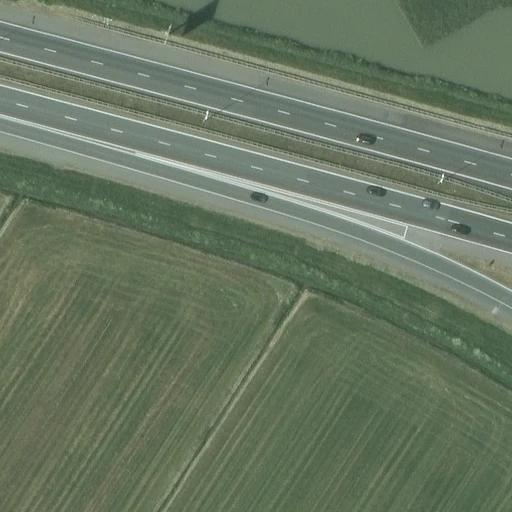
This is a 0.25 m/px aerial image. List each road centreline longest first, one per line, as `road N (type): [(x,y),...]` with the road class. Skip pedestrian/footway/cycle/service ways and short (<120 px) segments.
road 1 (motorway): [(0,114),(157,174),(360,234),(511,301)]
road 2 (motorway): [(0,102),(511,244)]
road 3 (motorway): [(511,182),(0,41)]
